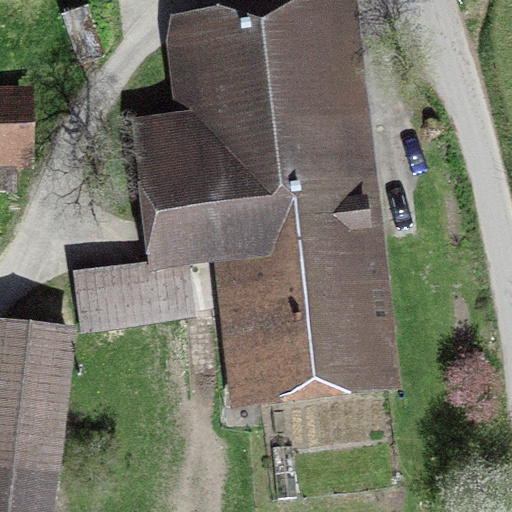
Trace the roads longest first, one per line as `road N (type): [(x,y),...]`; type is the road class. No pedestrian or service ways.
road 1 (track): [(0,290),(121,64),(154,26),(195,0)]
road 2 (unclassified): [(438,0),(511,299)]
